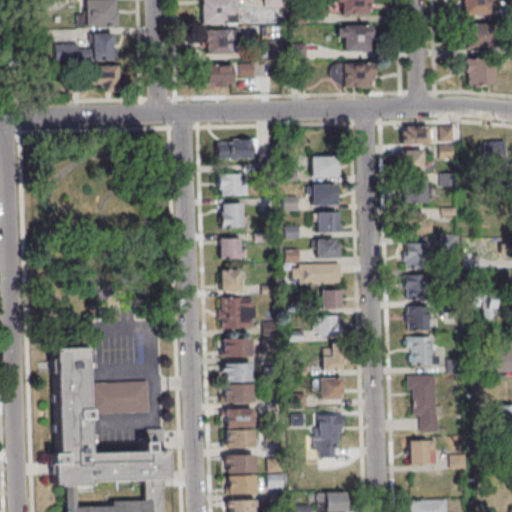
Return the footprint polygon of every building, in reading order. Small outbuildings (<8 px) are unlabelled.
[(83,0),(84,26),(116,26),(115,0),(83,0)] [(199,0),(199,23),(235,23),(235,0),(199,0)] [(369,0),(338,0),(339,14),(369,14),(369,0)] [(459,0),(460,14),(490,14),(490,0),(459,0)] [(463,48),(490,48),(490,24),(463,24),(463,48)] [(337,25),(337,51),(370,51),(370,25),(337,25)] [(229,29),(202,29),(202,54),(229,54),(229,29)] [(111,61),(111,33),(90,33),(91,47),(77,47),(77,43),(54,44),(54,62),(111,61)] [(492,85),(492,60),(464,60),(464,85),(492,85)] [(337,63),(337,86),(373,86),(373,63),(337,63)] [(201,68),(201,85),(231,85),(231,68),(201,68)] [(426,126),(400,126),(400,143),(426,143),(426,126)] [(255,158),(255,137),(221,137),(221,158),(255,158)] [(504,141),(483,141),(483,165),(504,165),(504,141)] [(421,150),(398,150),(398,169),(421,169),(421,150)] [(308,158),(308,178),(336,178),(336,158),(308,158)] [(243,194),(243,172),(215,172),(215,194),(243,194)] [(402,204),(424,204),(424,180),(402,180),(402,204)] [(336,184),(310,184),(310,205),(336,205),(336,184)] [(218,227),(241,227),(241,203),(218,203),(218,227)] [(312,231),(336,231),(336,211),(312,211),(312,231)] [(404,234),(426,234),(426,212),(404,212),(404,234)] [(218,259),(238,259),(238,237),(218,237),(218,259)] [(336,238),(314,238),(314,258),(336,258),(336,238)] [(402,268),(427,268),(427,243),(402,243),(402,268)] [(339,263),(294,263),(294,283),(339,283),(339,263)] [(218,290),(240,290),(240,269),(218,269),(218,290)] [(508,319),(510,273),(484,271),(481,317),(508,319)] [(425,278),(403,278),(403,298),(425,298),(425,278)] [(338,307),(338,289),(320,289),(320,307),(338,307)] [(253,328),(253,297),(218,297),(218,328),(253,328)] [(429,330),(429,310),(403,310),(403,330),(429,330)] [(312,336),(339,336),(339,316),(312,316),(312,336)] [(262,334),(275,334),(275,319),(262,319),(262,334)] [(429,337),(405,337),(405,364),(436,364),(436,354),(429,354),(429,337)] [(249,338),(218,338),(218,356),(249,356),(249,338)] [(511,339),(507,340),(507,353),(490,353),(490,371),(511,371),(511,339)] [(320,347),(320,369),(339,369),(339,347),(320,347)] [(49,349),(81,348),(82,382),(145,380),(146,410),(83,412),(85,452),(163,449),(164,478),(159,479),(160,511),(60,511),(59,486),(47,487),(46,454),(52,454),(49,349)] [(249,381),(249,363),(219,363),(219,381),(249,381)] [(405,375),(406,390),(410,390),(410,414),(418,414),(419,431),(435,431),(433,374),(405,375)] [(341,378),(317,378),(317,397),(341,397),(341,378)] [(251,401),(251,384),(221,384),(221,401),(251,401)] [(511,405),(493,405),(493,423),(511,422),(511,405)] [(222,426),(252,426),(252,408),(222,408),(222,426)] [(340,414),(312,414),(312,449),(340,449),(340,414)] [(252,447),(252,430),(221,430),(221,447),(252,447)] [(407,440),(407,464),(428,464),(428,440),(407,440)] [(220,455),(221,474),(223,474),(224,494),(254,493),(253,454),(220,455)] [(281,474),(266,474),(266,487),(281,487),(281,474)] [(344,511),(344,491),(315,491),(315,511),(344,511)] [(254,511),(255,499),(224,499),(224,511),(254,511)] [(403,500),(403,511),(444,511),(444,500),(403,500)]
